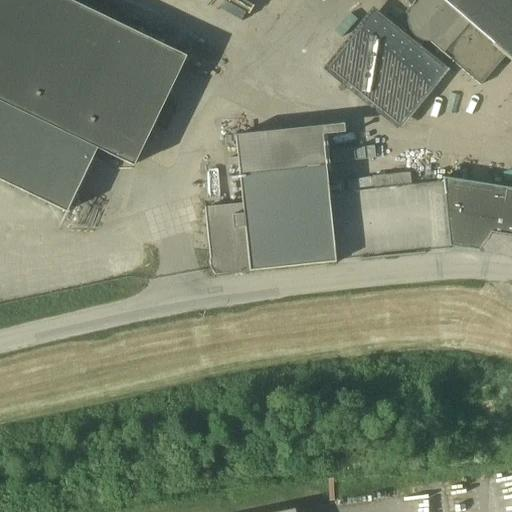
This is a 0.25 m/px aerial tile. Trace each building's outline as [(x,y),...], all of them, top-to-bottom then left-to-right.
[(185,58),(65,0),(0,0),(0,181),(65,213),(96,149),(132,166),(185,58)] [(263,0),(288,19),(302,0),(263,0)] [(511,0),(403,0),(399,7),(399,9),(398,10),(398,12),(398,14),(398,16),(398,18),(399,19),(399,21),(400,23),(401,24),(403,27),(405,29),(406,30),(408,31),(410,32),(412,33),(414,34),(417,35),(421,35),(472,78),(497,48),(511,60),(511,188),(443,175),(451,247),(511,256),(511,0)] [(419,117),(440,85),(427,77),(441,56),(376,15),(344,66),(358,75),(348,90),(383,112),(392,99),(419,117)] [(204,208),(212,275),(337,261),(321,127),(235,137),(242,204),(204,208)] [(371,177),(372,187),(420,182),(419,172),(371,177)]
